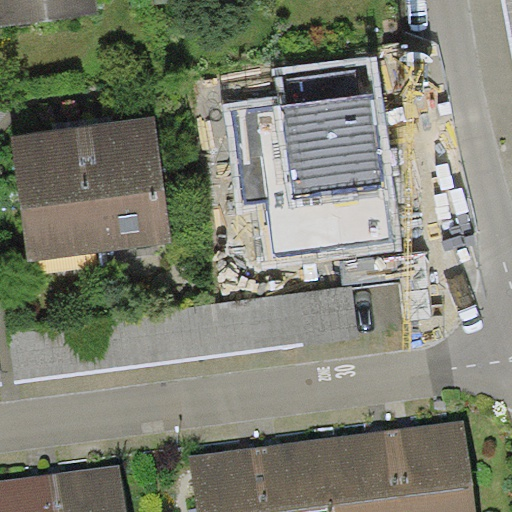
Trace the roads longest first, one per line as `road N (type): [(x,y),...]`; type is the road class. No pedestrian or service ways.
road 1 (residential): [(511,338),(0,409)]
road 2 (residential): [(511,278),(448,74),(437,0)]
